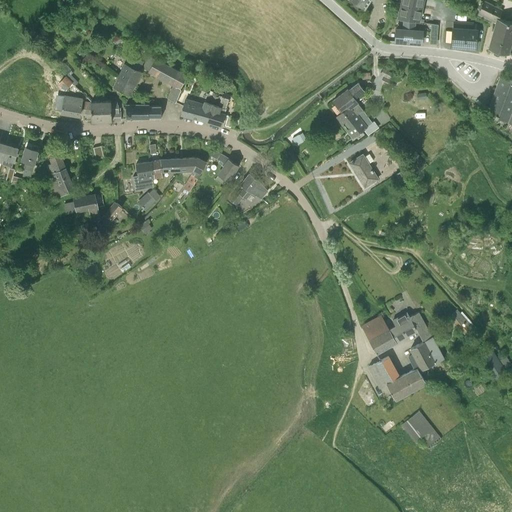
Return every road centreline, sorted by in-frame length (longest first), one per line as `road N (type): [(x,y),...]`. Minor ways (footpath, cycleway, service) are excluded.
road 1 (residential): [(363,362),(344,290),(310,213),(248,153),(195,128),(65,129),(0,112)]
road 2 (track): [(319,231),(339,227),(419,257),(508,365)]
road 3 (unclassified): [(511,69),(385,49),(327,0)]
